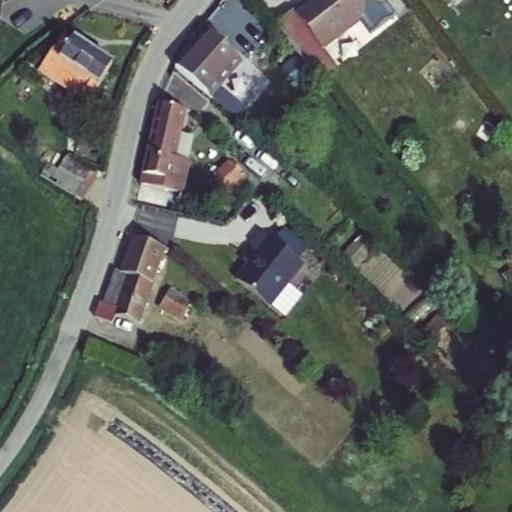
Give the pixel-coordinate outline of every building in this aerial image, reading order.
[(308,11),(287,27),(306,52),(328,79),(329,80),(349,65),(335,48),(396,5),(393,0),(332,0),(311,16),(308,11)] [(185,66),(218,94),(250,122),(259,113),(226,85),(250,58),(217,29),(185,66)] [(73,36),(50,70),(76,89),(60,112),(77,122),(115,66),(73,36)] [(306,52),(291,64),(312,92),(328,79),(306,52)] [(167,99),(148,180),(172,185),(191,104),(167,99)] [(64,159),(56,171),(80,188),(89,176),(64,159)] [(232,159),(214,170),(226,188),(243,177),(232,159)] [(56,171),(48,182),(72,199),(80,188),(56,171)] [(232,199),(235,203),(240,199),(244,194),(235,186),(227,194),(232,199)] [(259,252),(251,261),(292,303),(298,297),(285,285),(301,267),(297,263),(275,243),(262,231),(251,244),(259,252)] [(124,252),(118,266),(152,280),(166,247),(146,238),(131,232),(124,252)] [(285,232),(275,243),(297,263),(307,252),(285,232)] [(235,280),(277,320),(292,303),(251,261),(235,280)] [(117,309),(138,317),(152,280),(118,266),(113,264),(110,274),(95,310),(100,312),(114,316),(117,309)] [(175,309),(193,327),(207,313),(189,295),(175,309)]
